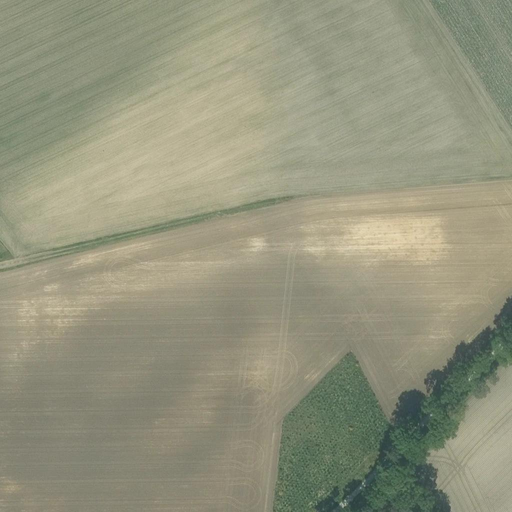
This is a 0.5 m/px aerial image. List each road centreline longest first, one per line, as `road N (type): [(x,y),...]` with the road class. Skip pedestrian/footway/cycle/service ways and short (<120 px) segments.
road 1 (track): [(280,202),(0,265)]
road 2 (unclassified): [(511,342),(338,511)]
